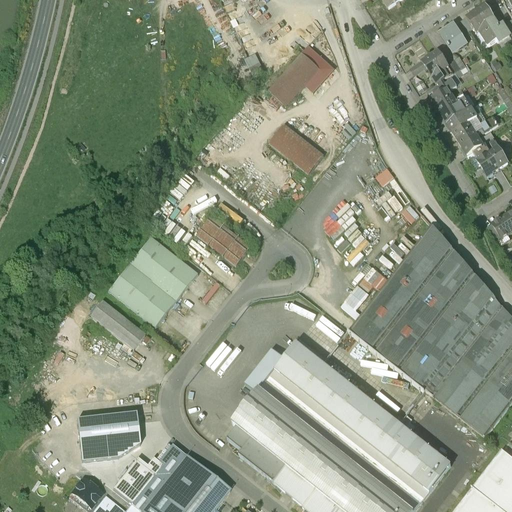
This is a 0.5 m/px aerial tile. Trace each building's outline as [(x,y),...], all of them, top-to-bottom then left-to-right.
[(382,0),(389,11),(405,1),(404,0),(382,0)] [(511,0),(502,0),(505,4),(504,5),(511,17),(511,0)] [(494,12),(489,4),(478,11),(497,41),(499,45),(510,37),(503,26),(500,28),(490,15),(494,12)] [(497,41),(478,11),(466,18),(473,29),(474,31),(478,29),(490,46),(497,41)] [(473,29),(466,19),(461,22),(468,32),(473,29)] [(468,32),(461,22),(456,25),(462,36),(468,32)] [(511,35),(511,27),(509,23),(503,26),(510,37),(511,35)] [(456,25),(455,25),(441,34),(453,53),(459,49),(458,47),(466,42),(462,36),(456,25)] [(296,51),(263,89),(288,110),(305,90),(314,97),(335,73),(309,50),(302,57),(296,51)] [(446,59),(441,50),(431,57),(446,80),(454,75),(444,60),(446,59)] [(446,80),(431,57),(423,62),(438,85),(443,82),(446,80)] [(466,68),(459,57),(454,61),(461,71),(466,68)] [(461,71),(454,61),(449,64),(456,74),(461,71)] [(420,64),(411,70),(415,76),(424,70),(420,64)] [(461,71),(456,74),(458,78),(468,72),(466,68),(461,71)] [(447,89),(443,82),(438,85),(442,90),(443,92),(447,89)] [(438,85),(427,92),(431,98),(435,95),(442,90),(438,85)] [(447,89),(443,92),(442,90),(435,95),(436,97),(433,99),(438,107),(453,97),(448,89),(447,89)] [(453,97),(438,107),(448,124),(471,109),(464,97),(456,102),(453,97)] [(471,109),(477,119),(470,124),(474,130),(485,123),(475,107),(471,109)] [(448,124),(458,140),(474,130),(470,124),(477,119),(471,109),(448,124)] [(474,130),(458,140),(468,156),(478,150),(483,146),(484,146),(480,140),(476,134),(483,130),(485,133),(498,125),(494,117),(485,123),(474,130)] [(324,158),(284,128),(269,148),(309,177),(324,158)] [(491,133),(480,140),(484,146),(495,139),(491,133)] [(494,141),(489,144),(493,151),(498,147),(494,141)] [(82,146),(77,148),(81,155),(85,153),(82,146)] [(488,154),(483,146),(478,150),(482,155),(483,157),(488,154)] [(509,163),(499,147),(498,147),(493,151),(491,152),(500,168),(509,163)] [(478,150),(468,156),(471,161),(482,155),(478,150)] [(483,157),(483,158),(486,163),(481,166),(488,177),(493,174),(493,173),(500,168),(491,152),(488,154),(483,157)] [(256,244),(216,212),(196,238),(235,269),(256,244)] [(511,213),(506,217),(492,226),(494,230),(502,242),(511,235),(511,213)] [(496,302),(432,228),(431,229),(349,335),(424,394),(425,393),(485,440),(511,405),(511,321),(496,302)] [(502,242),(494,230),(490,233),(497,245),(502,242)] [(198,277),(151,240),(129,267),(176,304),(198,277)] [(176,304),(129,267),(107,295),(155,332),(176,304)] [(144,339),(101,305),(90,320),(133,354),(144,339)] [(373,406),(365,400),(366,399),(365,398),(364,399),(359,395),(359,394),(358,393),(358,394),(350,388),(351,387),(349,385),(348,386),(340,380),(341,379),(340,379),(339,379),(325,368),(326,367),(324,366),(323,367),(296,346),(284,362),(273,353),(246,387),(257,396),(232,427),(237,431),(228,443),(242,454),(239,458),(303,508),(303,509),(306,511),(415,511),(451,468),(406,433),(399,427),(400,426),(398,424),(398,425),(390,420),(391,418),(390,418),(389,418),(384,414),(385,413),(383,412),(382,413),(375,407),(376,407),(373,405),(373,406)] [(135,417),(76,424),(81,467),(117,463),(139,449),(135,417)] [(171,449),(158,466),(162,469),(131,508),(130,508),(127,511),(144,511),(185,460),(171,449)] [(511,511),(511,461),(502,453),(472,491),(499,511),(511,511)] [(185,460),(144,511),(215,511),(230,494),(186,460),(185,460)] [(137,462),(112,494),(130,508),(131,508),(162,469),(158,466),(153,462),(146,470),(137,462)] [(90,511),(102,498),(82,483),(71,497),(90,511)] [(499,511),(472,491),(456,511),(499,511)] [(119,511),(105,501),(96,511),(119,511)]
